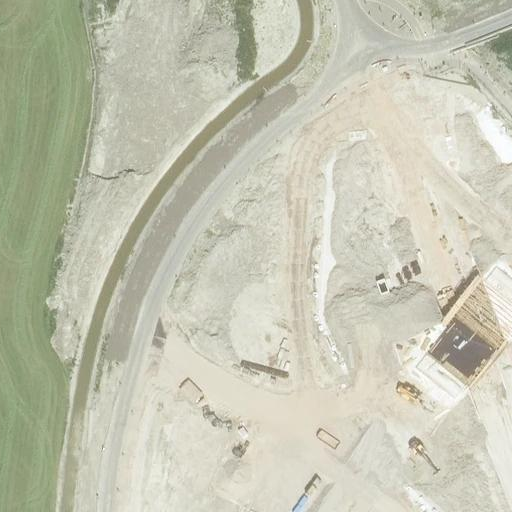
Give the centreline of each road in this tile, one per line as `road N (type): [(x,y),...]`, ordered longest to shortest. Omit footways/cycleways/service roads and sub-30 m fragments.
road 1 (trunk): [(369,70),(294,115),(246,157),(167,267),(138,342),(117,511)]
road 2 (tertiary): [(511,453),(369,70)]
road 3 (trunk): [(339,511),(511,289)]
road 4 (trunk): [(511,17),(369,70)]
